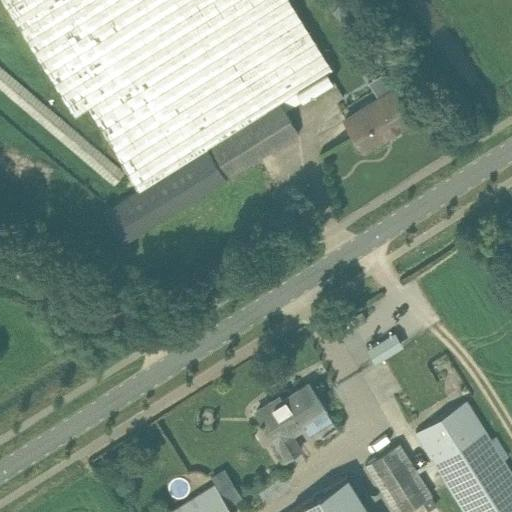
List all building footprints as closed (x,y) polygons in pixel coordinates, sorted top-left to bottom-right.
[(0,0),(0,110),(10,127),(51,102),(113,204),(298,88),(327,70),(329,69),(334,66),(292,0),(0,0)] [(328,71),(280,101),(286,111),(304,100),(303,98),(333,79),(328,71)] [(345,117),(365,149),(366,148),(363,142),(387,128),(390,133),(413,120),(384,71),(369,80),(380,97),(345,117)] [(211,144),(230,175),(300,132),(286,111),(280,101),(211,144)] [(208,147),(105,211),(123,241),(227,176),(208,147)] [(353,315),(358,324),(367,319),(362,310),(353,315)] [(364,347),(373,362),(402,344),(393,329),(364,347)] [(257,410),(287,457),(301,448),(292,434),(304,426),(301,422),(325,407),(309,382),(282,399),(280,395),(257,410)] [(416,430),(467,511),(511,511),(511,472),(466,399),(416,430)] [(365,463),(396,511),(406,511),(434,495),(399,441),(365,463)] [(371,511),(347,474),(286,511),(371,511)] [(233,511),(215,483),(169,511),(233,511)]
